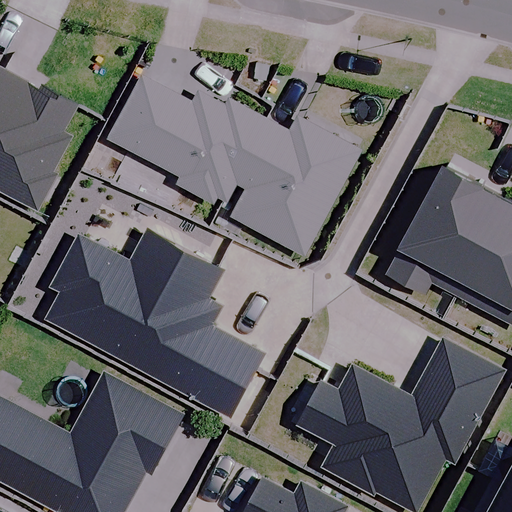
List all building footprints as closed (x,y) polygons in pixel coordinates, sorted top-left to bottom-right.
[(0,79),(12,57),(0,49),(0,79)] [(48,76),(12,57),(0,79),(0,176),(44,200),(62,166),(58,164),(78,126),(70,122),(87,92),(50,72),(48,76)] [(151,65),(117,126),(189,166),(184,174),(226,197),(274,109),(238,89),(235,96),(207,81),(200,92),(151,65)] [(298,122),(274,109),(240,172),(252,179),(238,206),(311,246),(369,140),(307,106),(298,122)] [(464,283),(511,194),(511,174),(460,146),(397,261),(433,281),(439,270),(464,283)] [(511,194),(464,283),(511,309),(511,194)] [(139,251),(87,223),(59,274),(71,281),(55,310),(236,408),(271,345),(217,316),(227,297),(216,291),(233,261),(156,219),(139,251)] [(460,453),(511,362),(450,329),(420,384),(363,354),(348,381),(330,371),(307,413),(343,433),(330,456),(382,484),(384,480),(423,502),(452,449),(460,453)] [(0,384),(0,467),(82,511),(122,511),(151,461),(157,465),(189,405),(113,364),(79,427),(0,384)] [(304,483),(271,465),(247,508),(253,511),(344,511),(354,496),(310,472),(304,483)] [(511,511),(511,477),(510,476),(489,511),(511,511)] [(0,511),(28,511),(0,496),(0,511)]
